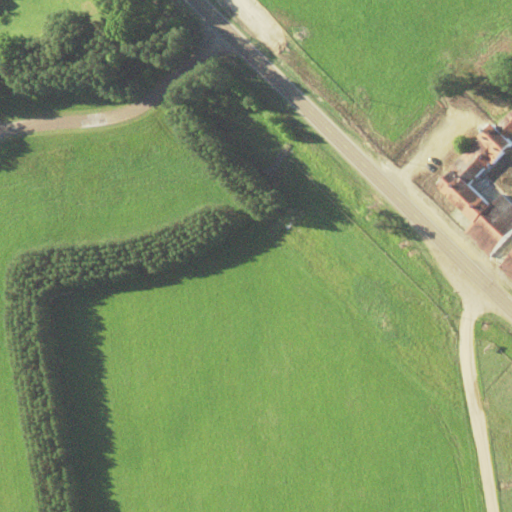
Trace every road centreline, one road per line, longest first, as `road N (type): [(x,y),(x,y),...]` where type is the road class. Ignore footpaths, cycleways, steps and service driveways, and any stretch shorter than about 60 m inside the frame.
road 1 (primary): [(511,343),(435,272),(186,0)]
road 2 (residential): [(458,511),(435,272)]
